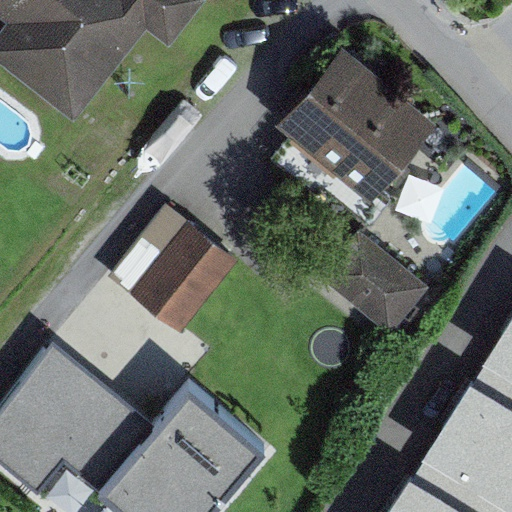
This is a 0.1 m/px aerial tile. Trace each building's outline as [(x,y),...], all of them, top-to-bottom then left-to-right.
[(5,0),(22,12),(0,40),(91,110),(162,18),(188,38),(217,0),(5,0)] [(459,109),(362,28),(296,108),(393,188),(459,109)] [(255,248),(182,192),(124,268),(197,324),(255,248)] [(447,277),(374,218),(335,267),(408,325),(447,277)] [(511,511),(511,318),(393,500),(412,511),(465,511),(466,511),(467,511),(511,511)] [(57,339),(0,405),(0,450),(37,482),(64,450),(102,482),(154,421),(57,339)] [(228,511),(292,436),(207,364),(114,474),(121,479),(98,506),(104,511),(228,511)]
